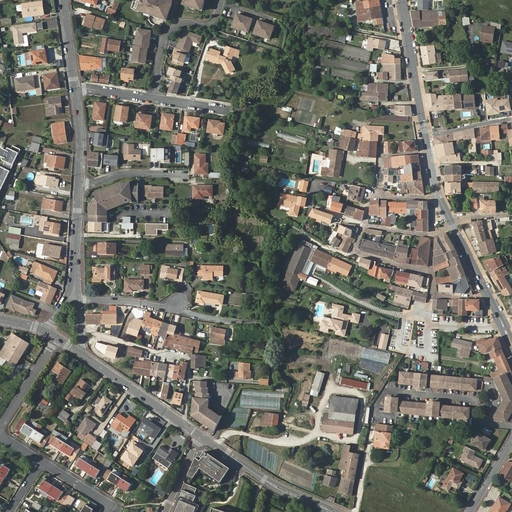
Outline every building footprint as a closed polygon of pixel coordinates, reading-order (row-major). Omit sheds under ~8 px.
[(115,0),(113,6),(112,9),(108,8),(106,12),(114,15),(120,2),(115,0)] [(173,3),(165,0),(133,0),(131,8),(144,13),(143,14),(166,22),(173,3)] [(183,0),(182,5),(200,11),(203,0),(183,0)] [(379,0),(363,0),(364,2),(356,2),(358,22),(373,20),(374,25),(383,24),(379,0)] [(428,10),(428,0),(430,0),(429,0),(417,0),(419,0),(419,10),(428,10)] [(44,14),(42,2),(22,5),(23,5),(23,11),(24,17),(44,14)] [(412,12),(415,28),(446,25),(445,11),(412,12)] [(103,30),(106,20),(87,14),(84,23),(103,30)] [(248,32),(253,19),(237,14),(232,27),(248,32)] [(1,26),(12,25),(11,18),(0,19),(1,26)] [(270,39),(274,26),(259,21),(254,34),(270,39)] [(36,22),(12,26),(15,45),(24,43),(22,33),(44,29),(43,22),(36,23),(36,22)] [(500,30),(501,24),(491,22),(490,28),(484,27),(483,31),(485,31),(482,42),(488,43),(489,39),(493,39),(495,29),(500,30)] [(150,40),(150,32),(141,30),(137,30),(136,38),(150,40)] [(189,53),(193,42),(200,44),(202,37),(189,33),(187,36),(186,37),(183,36),(180,45),(179,45),(177,49),(188,52),(189,53)] [(149,48),(150,40),(136,38),(135,46),(147,48),(149,48)] [(108,54),(109,51),(110,40),(103,39),(101,53),(108,54)] [(110,40),(109,51),(124,53),(125,42),(110,40)] [(386,42),(374,40),(372,47),(374,48),(382,49),(385,50),(386,42)] [(511,43),(504,42),(502,52),(511,53),(511,43)] [(146,55),(147,48),(135,46),(134,46),(133,54),(146,55)] [(437,63),(435,54),(434,46),(421,48),(424,65),(437,63)] [(183,67),(188,52),(177,49),(176,48),(174,52),(176,53),(175,55),(173,63),(183,67)] [(234,56),(235,51),(228,48),(225,58),(220,56),(221,52),(212,49),(211,52),(210,52),(207,58),(212,59),(211,61),(222,64),(222,63),(225,64),(227,69),(228,69),(230,73),(236,70),(232,62),(234,56)] [(345,55),(353,57),(353,58),(366,61),(368,53),(347,48),(345,55)] [(45,50),(31,52),(33,65),(47,63),(45,50)] [(145,64),(146,55),(133,54),(132,62),(145,64)] [(386,54),(384,54),(383,61),(376,60),(376,64),(384,64),(400,64),(400,59),(395,59),(395,56),(386,54)] [(102,68),(102,59),(80,56),(82,70),(97,69),(98,72),(103,71),(102,68)] [(401,80),(400,64),(384,64),(384,74),(379,74),(379,80),(401,80)] [(180,77),(182,72),(170,68),(168,75),(172,76),(171,80),(172,81),(181,83),(183,78),(180,77)] [(123,69),(122,78),(126,78),(126,79),(129,80),(134,80),(136,71),(123,69)] [(460,82),(459,70),(450,71),(451,82),(451,83),(460,82)] [(468,81),(467,70),(459,70),(460,82),(468,81)] [(444,72),(423,73),(424,80),(445,79),(444,72)] [(46,90),(59,88),(57,73),(44,75),(46,90)] [(109,76),(104,75),(104,77),(93,75),(92,81),(108,83),(109,76)] [(35,89),(34,76),(15,79),(16,89),(23,88),(23,90),(35,89)] [(168,94),(177,95),(181,83),(172,81),(168,94)] [(367,92),(361,92),(360,100),(378,101),(379,92),(377,92),(378,84),(368,83),(367,92)] [(388,84),(378,84),(377,92),(379,92),(378,101),(387,101),(388,84)] [(437,95),(426,95),(429,111),(443,110),(463,108),(462,102),(475,101),(474,95),(460,96),(460,95),(442,95),(437,96),(437,95)] [(50,101),(52,100),(53,107),(47,108),(47,115),(59,113),(59,107),(62,106),(60,97),(50,98),(50,101)] [(485,101),(487,115),(499,113),(499,112),(511,110),(509,100),(497,101),(497,99),(485,101)] [(96,103),(93,119),(103,120),(106,104),(96,103)] [(117,106),(115,121),(127,123),(129,108),(117,106)] [(385,115),(395,115),(395,106),(391,106),(391,109),(385,109),(385,115)] [(412,116),(410,106),(395,106),(395,115),(412,116)] [(160,129),(171,130),(174,115),(163,114),(160,129)] [(147,115),(146,117),(138,116),(136,127),(150,129),(152,116),(147,115)] [(184,131),(190,132),(191,128),(198,129),(200,119),(186,117),(184,131)] [(207,132),(223,135),(225,124),(213,122),(214,121),(209,120),(207,132)] [(64,122),(53,124),(55,143),(66,142),(64,122)] [(507,125),(491,127),(492,140),(500,139),(500,134),(499,131),(504,131),(508,130),(507,125)] [(384,127),(364,127),(364,141),(377,142),(378,134),(384,134),(384,127)] [(492,140),(491,127),(481,128),(482,136),(482,140),(492,140)] [(475,137),(474,129),(462,131),(463,139),(463,140),(475,138),(475,137)] [(347,137),(355,139),(356,133),(349,131),(347,137)] [(463,139),(462,131),(453,133),(454,141),(463,139)] [(98,133),(96,133),(94,145),(107,147),(109,135),(107,135),(98,133)] [(433,137),(435,146),(448,143),(447,135),(433,137)] [(341,142),(340,148),(353,151),(356,140),(341,137),(339,142),(341,142)] [(377,142),(364,141),(361,141),(360,152),(357,152),(356,156),(376,158),(377,154),(377,142)] [(415,147),(414,141),(401,142),(396,142),(398,153),(402,152),(418,151),(417,147),(415,147)] [(385,154),(393,153),(393,142),(390,142),(390,143),(390,146),(385,147),(385,154)] [(460,161),(460,159),(460,154),(456,155),(454,142),(450,143),(448,143),(435,146),(437,160),(439,162),(460,161)] [(40,145),(32,143),(28,150),(38,153),(40,145)] [(134,144),(124,144),(124,159),(129,159),(129,158),(132,158),(132,159),(141,159),(141,150),(134,150),(134,144)] [(2,160),(13,165),(20,149),(12,146),(11,149),(7,147),(6,150),(1,148),(0,148),(0,155),(3,157),(2,160)] [(151,149),(151,162),(157,162),(157,161),(160,161),(160,163),(170,163),(170,149),(151,149)] [(331,150),(330,156),(343,159),(344,151),(331,150)] [(89,152),(88,166),(101,168),(102,154),(89,152)] [(64,169),(65,158),(46,154),(45,162),(48,163),(47,166),(64,169)] [(105,155),(104,164),(118,165),(119,156),(105,155)] [(208,169),(205,169),(205,155),(195,155),(195,173),(208,174),(208,169)] [(385,158),(385,168),(393,167),(400,166),(420,164),(419,155),(385,158)] [(343,159),(330,156),(330,160),(332,160),(330,169),(329,169),(327,176),(337,177),(338,171),(340,171),(342,162),(343,159)] [(421,171),(420,164),(400,166),(401,175),(413,173),(414,172),(421,171)] [(0,189),(9,171),(0,166),(0,189)] [(445,166),(445,176),(461,176),(465,176),(465,173),(463,173),(463,168),(465,168),(465,166),(445,166)] [(485,170),(485,176),(494,176),(494,167),(481,166),(481,170),(485,170)] [(425,195),(421,171),(414,172),(413,173),(401,175),(397,176),(398,183),(402,183),(403,188),(402,188),(401,193),(425,195)] [(55,179),(55,178),(41,175),(41,176),(37,176),(36,183),(40,183),(39,184),(54,187),(54,186),(57,187),(59,180),(55,179)] [(306,191),(308,181),(302,180),(300,190),(306,191)] [(473,186),(473,193),(499,191),(499,183),(494,183),(477,183),(461,183),(446,183),(446,195),(453,194),(461,194),(461,186),(473,186)] [(92,216),(92,223),(104,223),(107,223),(108,211),(119,205),(119,203),(124,201),(125,203),(132,203),(133,200),(139,200),(139,188),(132,189),(131,185),(123,185),(123,187),(116,189),(116,187),(102,192),(102,194),(96,197),(99,207),(92,205),(91,211),(90,211),(90,216),(92,216)] [(365,188),(352,185),(350,188),(348,195),(349,196),(348,198),(350,199),(349,201),(361,204),(365,188)] [(199,198),(199,196),(213,196),(213,186),(194,186),(193,198),(199,198)] [(152,187),(144,187),(144,195),(147,196),(148,199),(156,199),(156,198),(163,198),(163,187),(152,187)] [(296,205),(300,205),(305,206),(307,198),(299,197),(299,198),(282,194),(280,205),(292,208),(290,214),(298,216),(299,209),(296,209),(296,205)] [(341,198),(331,195),(329,195),(327,201),(333,203),(331,210),(341,213),(344,205),(346,206),(347,203),(343,202),(342,204),(340,203),(341,198)] [(481,213),(496,213),(496,201),(491,201),(491,196),(485,196),(485,198),(480,198),(481,211),(481,213)] [(47,199),(46,209),(61,211),(63,202),(47,199)] [(379,215),(379,201),(370,201),(369,214),(379,215)] [(386,215),(387,212),(387,202),(387,201),(379,201),(379,215),(386,215)] [(406,209),(428,210),(428,202),(413,201),(413,205),(407,205),(406,209)] [(395,213),(406,214),(406,209),(407,205),(407,202),(387,202),(387,212),(393,212),(395,212),(395,213)] [(344,205),(341,213),(354,217),(356,209),(346,206),(344,205)] [(313,209),(309,216),(330,224),(333,216),(313,209)] [(362,220),(365,211),(356,209),(354,217),(354,218),(362,220)] [(428,226),(428,210),(406,209),(406,214),(406,219),(405,227),(415,227),(415,231),(428,232),(428,226)] [(495,222),(509,220),(509,217),(475,223),(474,225),(482,255),(497,251),(490,229),(496,228),(495,222)] [(47,222),(46,222),(44,231),(59,234),(61,224),(47,222)] [(89,223),(89,232),(104,232),(104,223),(92,223),(89,223)] [(168,229),(168,224),(146,223),(146,234),(157,234),(157,229),(168,229)] [(340,225),(337,232),(343,235),(350,237),(350,235),(352,232),(353,230),(344,226),(340,225)] [(435,237),(434,252),(455,249),(446,234),(444,233),(435,237)] [(336,241),(349,247),(353,238),(350,237),(343,235),(340,240),(335,237),(331,244),(334,246),(336,241)] [(429,238),(421,237),(419,249),(417,265),(428,267),(431,240),(429,238)] [(7,238),(6,244),(11,244),(11,247),(18,248),(20,240),(7,238)] [(360,251),(395,259),(397,248),(363,239),(360,251)] [(394,261),(406,263),(409,248),(410,242),(399,240),(397,248),(395,259),(394,261)] [(347,252),(349,247),(336,241),(334,246),(347,252)] [(100,243),(100,253),(114,254),(114,244),(100,243)] [(45,244),(43,255),(59,258),(61,247),(45,244)] [(167,255),(175,255),(175,244),(167,244),(167,255)] [(175,244),(175,255),(183,255),(183,244),(175,244)] [(331,258),(333,255),(316,247),(314,251),(324,257),(325,255),(331,258)] [(406,263),(417,265),(419,249),(409,248),(406,263)] [(455,249),(434,252),(434,255),(434,266),(458,257),(455,249)] [(9,257),(5,251),(4,251),(0,259),(7,262),(9,257)] [(328,265),(331,258),(325,255),(324,257),(314,251),(311,257),(328,265)] [(346,262),(333,255),(331,258),(343,263),(339,270),(346,273),(350,266),(346,264),(346,262)] [(466,276),(458,257),(434,266),(435,272),(445,268),(449,277),(439,278),(438,273),(435,273),(436,283),(453,285),(453,281),(466,276)] [(343,263),(331,258),(328,265),(327,266),(336,270),(337,269),(339,270),(343,263)] [(490,273),(504,265),(499,258),(484,262),(490,273)] [(293,263),(291,262),(281,285),(294,290),(304,268),(303,267),(304,263),(294,259),(293,263)] [(378,262),(371,261),(369,268),(373,269),(374,266),(377,266),(378,262)] [(53,281),(57,271),(41,264),(35,262),(31,271),(37,274),(53,281)] [(149,265),(140,265),(140,273),(149,273),(149,265)] [(507,271),(504,265),(490,273),(502,294),(503,296),(511,294),(511,290),(504,276),(506,274),(505,272),(507,271)] [(101,277),(101,279),(106,279),(106,281),(111,280),(111,278),(115,278),(115,268),(111,268),(111,266),(106,266),(106,269),(94,268),(93,274),(97,275),(97,277),(101,277)] [(167,277),(167,279),(176,280),(176,279),(182,280),(184,269),(178,268),(177,270),(168,268),(168,266),(163,266),(161,276),(167,277)] [(204,279),(210,279),(210,275),(223,275),(223,266),(199,266),(198,274),(204,274),(204,279)] [(378,277),(384,279),(387,269),(377,266),(374,266),(373,269),(369,268),(368,271),(367,273),(378,277)] [(391,280),(393,271),(393,270),(387,269),(384,279),(391,280)] [(409,283),(411,274),(397,271),(396,280),(409,283)] [(423,277),(411,274),(409,283),(409,285),(421,287),(423,277)] [(453,285),(454,293),(473,294),(466,276),(453,281),(453,285)] [(125,291),(133,291),(133,290),(143,290),(143,280),(125,280),(125,291)] [(41,281),(37,290),(44,292),(41,300),(51,304),(55,294),(54,294),(55,292),(56,292),(57,288),(51,285),(41,281)] [(454,293),(453,285),(436,283),(437,289),(448,290),(448,292),(454,293)] [(410,305),(411,298),(413,291),(398,287),(395,301),(410,305)] [(203,303),(204,302),(222,305),(224,296),(198,291),(196,302),(203,303)] [(421,293),(413,291),(411,298),(419,300),(421,293)] [(421,293),(419,300),(425,302),(427,295),(421,293)] [(28,302),(11,295),(6,307),(15,311),(15,309),(23,313),(31,313),(34,314),(36,310),(32,308),(26,306),(28,302)] [(434,300),(433,308),(439,309),(443,309),(446,310),(447,300),(434,300)] [(467,300),(459,300),(459,315),(467,315),(467,310),(467,309),(467,300)] [(479,300),(467,300),(467,309),(473,309),(479,310),(479,300)] [(346,325),(348,319),(351,319),(350,321),(358,323),(359,315),(352,313),(352,316),(342,314),(343,306),(332,304),(332,307),(333,309),(334,309),(332,319),(331,322),(322,320),(320,330),(327,332),(328,328),(336,330),(335,334),(344,336),(345,330),(344,330),(345,325),(346,325)] [(147,312),(144,320),(141,329),(152,333),(155,325),(153,325),(155,320),(149,318),(151,313),(147,312)] [(103,315),(86,315),(87,324),(117,324),(117,315),(103,315)] [(127,332),(137,336),(143,321),(136,318),(131,322),(127,332)] [(153,333),(158,335),(163,322),(155,320),(153,325),(155,325),(152,333),(153,333)] [(163,322),(160,336),(165,338),(166,338),(168,333),(168,332),(170,324),(163,322)] [(168,333),(174,335),(175,334),(176,330),(177,326),(170,324),(168,332),(168,333)] [(227,330),(222,329),(213,328),(211,337),(221,338),(225,339),(226,334),(227,330)] [(174,335),(170,348),(184,352),(192,352),(193,350),(196,340),(180,336),(181,332),(176,331),(176,334),(175,334),(174,335)] [(166,338),(164,346),(170,348),(174,335),(168,333),(166,338)] [(385,350),(389,334),(382,333),(378,349),(385,350)] [(2,357),(15,365),(28,344),(12,334),(0,353),(0,356),(2,358),(2,357)] [(501,347),(497,337),(487,342),(485,338),(477,342),(479,345),(481,345),(485,354),(488,352),(490,352),(501,347)] [(462,349),(470,350),(472,342),(453,338),(452,346),(462,349)] [(196,340),(193,350),(198,352),(201,342),(196,340)] [(142,357),(143,350),(130,346),(128,355),(135,356),(140,356),(142,357)] [(511,371),(501,347),(490,352),(492,358),(493,357),(500,372),(499,373),(498,370),(494,372),(494,373),(491,374),(492,377),(494,378),(511,371)] [(469,357),(470,350),(462,349),(461,355),(469,357)] [(200,356),(200,355),(192,355),(192,375),(202,376),(203,369),(200,369),(200,366),(204,366),(205,356),(200,356)] [(150,375),(152,362),(147,361),(147,363),(135,361),(133,373),(150,375)] [(181,361),(180,366),(178,375),(177,379),(184,380),(185,376),(188,362),(181,361)] [(57,362),(49,374),(62,384),(71,371),(57,362)] [(165,376),(167,364),(152,362),(150,375),(165,377),(165,376)] [(235,378),(249,379),(250,363),(240,362),(239,372),(236,372),(235,378)] [(178,375),(180,366),(167,364),(165,376),(170,377),(172,379),(177,380),(178,375)] [(511,372),(511,371),(494,378),(503,399),(493,418),(496,419),(497,422),(503,421),(504,418),(511,422),(511,372)] [(319,392),(325,374),(318,372),(312,390),(319,392)] [(400,382),(415,384),(415,387),(427,388),(427,375),(401,372),(400,382)] [(81,379),(72,392),(71,391),(68,395),(72,398),(74,396),(80,401),(86,393),(83,391),(88,384),(91,379),(84,374),(81,379)] [(482,390),(483,382),(477,381),(433,376),(432,387),(476,392),(476,390),(482,390)] [(341,377),(340,384),(367,390),(368,383),(341,377)] [(207,388),(207,382),(197,381),(195,381),(194,387),(195,387),(195,393),(196,393),(196,398),(192,398),(190,415),(214,432),(221,418),(208,408),(209,394),(208,394),(208,388),(207,388)] [(175,392),(172,403),(180,405),(183,394),(175,392)] [(94,411),(102,417),(112,401),(104,396),(94,411)] [(323,430),(353,434),(357,400),(333,396),(330,414),(325,414),(323,430)] [(397,411),(468,420),(470,410),(440,406),(440,403),(428,402),(428,405),(399,401),(399,398),(388,397),(386,410),(397,411)] [(51,409),(47,406),(46,407),(40,403),(37,408),(47,415),(51,409)] [(63,410),(58,417),(65,421),(70,415),(63,410)] [(279,415),(265,413),(264,426),(277,427),(279,415)] [(112,426),(121,432),(123,429),(127,432),(135,419),(130,415),(127,419),(119,414),(112,426)] [(96,424),(85,417),(77,430),(85,435),(82,439),(91,446),(95,440),(97,438),(88,433),(92,427),(93,428),(96,424)] [(161,429),(146,418),(140,426),(147,431),(146,432),(155,438),(161,429)] [(30,437),(37,424),(33,421),(30,427),(25,424),(26,422),(20,419),(15,428),(20,431),(30,437)] [(389,449),(392,425),(377,423),(374,446),(381,447),(381,448),(389,449)] [(42,427),(37,424),(30,437),(43,446),(48,438),(38,432),(42,427)] [(67,439),(71,433),(69,432),(65,438),(63,436),(63,435),(58,432),(51,444),(60,450),(67,439)] [(487,443),(488,444),(490,440),(478,433),(471,443),(483,450),(487,443)] [(71,442),(67,439),(60,450),(74,459),(79,451),(75,448),(69,445),(71,442)] [(91,447),(97,451),(101,444),(95,440),(91,446),(91,447)] [(146,449),(133,441),(121,458),(134,467),(146,449)] [(342,478),(354,480),(359,454),(349,452),(350,446),(344,445),(339,468),(344,469),(342,478)] [(172,463),(170,462),(172,459),(174,460),(178,454),(170,448),(168,451),(161,446),(152,459),(168,469),(172,463)] [(473,455),(475,451),(467,446),(461,460),(479,469),(483,460),(473,455)] [(229,468),(207,452),(206,453),(203,451),(200,457),(202,458),(200,460),(195,458),(185,482),(189,484),(201,471),(221,485),(229,468)] [(110,466),(112,462),(108,458),(104,465),(108,468),(110,466)] [(86,472),(90,465),(87,463),(81,459),(80,459),(76,466),(86,472)] [(509,481),(511,475),(511,463),(508,461),(498,479),(507,484),(509,481)] [(0,468),(0,476),(4,479),(10,470),(2,465),(0,468)] [(93,466),(90,465),(86,472),(95,478),(100,470),(93,466)] [(117,486),(121,478),(119,477),(121,473),(110,466),(108,468),(103,477),(117,486)] [(457,486),(459,487),(462,482),(459,480),(463,474),(454,468),(443,488),(449,491),(451,486),(456,488),(457,486)] [(229,474),(223,487),(228,489),(234,476),(229,474)] [(336,479),(337,477),(335,476),(326,474),(323,484),(334,487),(337,479),(336,479)] [(126,491),(131,484),(125,480),(127,477),(123,475),(121,478),(117,486),(126,491)] [(352,496),(354,480),(342,478),(338,493),(352,496)] [(48,495),(53,486),(44,480),(38,488),(42,490),(48,495)] [(194,495),(197,488),(184,483),(181,490),(182,490),(194,495)] [(164,497),(167,490),(158,484),(154,490),(164,497)] [(63,492),(53,486),(48,495),(54,499),(58,501),(63,504),(69,495),(63,492)] [(194,495),(182,490),(180,497),(195,503),(197,496),(194,495)] [(72,498),(69,495),(63,504),(67,506),(72,498)] [(196,511),(199,505),(195,503),(180,497),(173,511),(196,511)] [(505,511),(511,504),(499,497),(490,511),(505,511)] [(34,502),(32,505),(38,510),(41,506),(34,502)]
